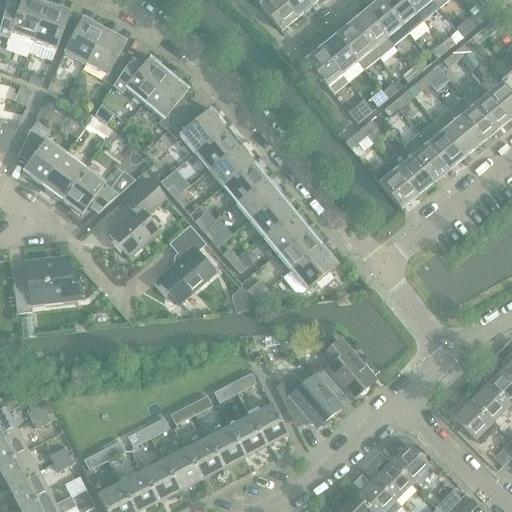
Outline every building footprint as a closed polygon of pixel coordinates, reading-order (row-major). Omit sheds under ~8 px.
[(21,0),(18,8),(6,4),(0,26),(0,37),(9,41),(7,46),(29,53),(46,5),(33,0),(21,0)] [(287,28),(296,21),(287,10),(278,0),(253,0),(258,5),(280,33),(287,28)] [(278,0),(287,10),(296,21),(311,8),(303,0),(278,0)] [(303,0),(311,8),(320,0),(303,0)] [(378,0),(377,0),(363,12),(393,47),(407,35),(378,0)] [(403,0),(378,0),(407,35),(422,23),(403,0)] [(429,0),(403,0),(422,23),(438,10),(429,0)] [(429,0),(438,10),(449,0),(429,0)] [(70,13),(46,5),(29,53),(51,61),(56,51),(70,13)] [(478,25),(488,18),(482,11),(473,19),(478,25)] [(363,12),(348,24),(378,59),(393,47),(363,12)] [(62,54),(84,66),(91,53),(103,30),(82,18),(62,54)] [(487,37),(497,29),(492,22),(482,31),(487,37)] [(348,24),(334,36),(363,72),(378,59),(348,24)] [(102,82),(112,88),(131,60),(120,53),(126,42),(103,30),(91,53),(84,66),(104,77),(102,82)] [(334,36),(319,48),(342,76),(348,84),(363,72),(334,36)] [(451,38),(441,46),(446,52),(456,44),(451,38)] [(436,60),(446,52),(441,46),(431,54),(436,60)] [(462,47),(452,55),(458,62),(467,54),(462,47)] [(326,89),(342,76),(319,48),(303,61),(326,89)] [(448,70),(458,62),(452,55),(442,63),(448,70)] [(125,91),(143,106),(169,74),(149,58),(141,68),(131,60),(112,88),(121,96),(125,91)] [(421,61),(411,69),(417,76),(427,68),(421,61)] [(406,85),(417,76),(411,69),(400,78),(406,85)] [(432,72),(423,79),(428,86),(438,79),(432,72)] [(511,73),(500,83),(511,97),(511,73)] [(188,90),(169,74),(143,106),(161,121),(157,125),(167,132),(191,108),(181,100),(188,90)] [(40,88),(43,80),(31,75),(28,83),(40,88)] [(418,95),(428,86),(423,79),(412,88),(418,95)] [(58,96),(62,88),(50,83),(47,91),(58,96)] [(511,97),(500,83),(486,95),(508,123),(511,119),(511,97)] [(390,86),(381,94),(387,101),(396,93),(390,86)] [(463,98),(494,135),(508,123),(486,95),(478,86),(463,98)] [(376,109),(387,101),(381,94),(370,102),(376,109)] [(402,96),(393,104),(398,111),(408,103),(402,96)] [(56,102),(45,97),(39,109),(51,114),(56,102)] [(448,110),(479,147),(494,135),(463,98),(448,110)] [(388,120),(398,111),(393,104),(382,113),(388,120)] [(179,138),(194,156),(225,130),(209,110),(199,118),(191,108),(167,132),(174,141),(179,138)] [(448,110),(433,122),(464,159),(479,147),(448,110)] [(357,126),(366,117),(361,111),(351,119),(357,126)] [(92,118),(84,130),(90,135),(91,133),(94,135),(96,132),(101,125),(92,118)] [(1,120),(0,119),(0,150),(7,152),(18,126),(1,122),(1,120)] [(433,122),(418,135),(448,172),(464,159),(433,122)] [(370,123),(360,131),(366,137),(376,129),(370,123)] [(101,125),(96,132),(107,139),(112,133),(112,132),(101,125)] [(194,156),(207,172),(239,146),(225,130),(194,156)] [(21,173),(41,188),(65,155),(45,140),(44,142),(29,131),(17,157),(27,164),(21,173)] [(356,145),(366,137),(360,131),(351,139),(356,145)] [(112,133),(107,139),(113,144),(118,137),(112,133)] [(402,148),(403,150),(432,185),(448,172),(418,135),(402,148)] [(143,144),(137,151),(144,156),(150,150),(143,144)] [(207,172),(221,189),(253,163),(239,146),(207,172)] [(403,150),(387,163),(417,198),(432,185),(403,150)] [(41,188),(60,202),(85,169),(65,155),(41,188)] [(221,189),(235,206),(266,180),(253,163),(221,189)] [(400,212),(417,198),(387,163),(371,176),(378,184),(400,212)] [(105,184),(85,169),(60,202),(81,217),(87,209),(97,216),(118,197),(103,186),(105,184)] [(128,258),(153,236),(158,232),(148,220),(148,214),(165,200),(148,180),(123,203),(133,213),(108,235),(128,258)] [(235,206),(249,222),(280,196),(266,180),(235,206)] [(165,191),(174,200),(180,195),(172,185),(165,191)] [(189,204),(180,195),(174,200),(182,210),(189,204)] [(249,222),(262,239),(287,218),(294,213),(287,205),(280,196),(249,222)] [(262,239),(276,256),(287,246),(308,230),(294,213),(287,218),(262,239)] [(193,222),(202,233),(209,227),(200,216),(193,222)] [(178,306),(214,274),(196,254),(205,246),(189,227),(168,246),(178,257),(175,259),(175,266),(157,281),(178,306)] [(217,236),(209,227),(202,233),(210,242),(217,236)] [(276,256),(290,272),(321,246),(308,230),(287,246),(276,256)] [(337,265),(321,246),(290,272),(283,278),(294,291),(305,291),(337,265)] [(222,256),(230,266),(237,260),(228,250),(222,256)] [(43,300),(79,296),(76,270),(68,271),(67,259),(24,264),(26,276),(12,278),(16,315),(31,314),(30,306),(44,304),(43,300)] [(245,269),(237,260),(230,266),(239,275),(245,269)] [(259,281),(252,287),(261,297),(267,291),(259,281)] [(254,302),(261,297),(252,287),(246,292),(254,302)] [(32,318),(20,320),(22,339),(34,338),(32,318)] [(273,338),(264,339),(264,340),(265,348),(278,346),(273,339),(273,338)] [(321,371),(312,378),(330,398),(337,392),(342,393),(343,393),(350,402),(374,382),(359,364),(359,360),(353,354),(349,354),(341,344),(337,344),(326,353),(326,358),(332,365),(326,371),(321,371)] [(511,375),(504,368),(487,384),(508,406),(511,402),(511,375)] [(248,376),(231,385),(236,395),(253,386),(248,376)] [(275,388),(287,413),(293,424),(304,418),(308,416),(310,422),(316,429),(339,409),(330,398),(312,378),(300,389),(289,376),(287,378),(275,388)] [(10,405),(33,393),(26,380),(3,392),(10,405)] [(487,384),(470,402),(491,423),(508,406),(487,384)] [(218,405),(236,395),(231,385),(212,395),(218,405)] [(205,398),(188,408),(193,418),(210,409),(205,398)] [(475,439),(491,423),(470,402),(454,418),(475,439)] [(270,406),(248,418),(264,449),(286,437),(270,406)] [(29,414),(33,422),(45,416),(41,408),(29,414)] [(174,428),(193,418),(188,408),(168,418),(174,428)] [(0,438),(15,431),(3,409),(0,410),(0,438)] [(49,424),(45,416),(33,422),(38,430),(49,424)] [(248,418),(226,429),(243,460),(264,449),(248,418)] [(162,421),(144,431),(150,441),(167,432),(162,421)] [(226,429),(205,440),(221,471),(243,460),(226,429)] [(0,438),(0,466),(26,453),(15,431),(0,438)] [(131,451),(150,441),(144,431),(126,441),(131,451)] [(205,440),(183,452),(199,483),(221,471),(205,440)] [(500,469),(511,456),(511,446),(509,444),(492,461),(500,469)] [(118,445),(101,454),(107,464),(123,455),(118,445)] [(408,447),(389,466),(410,486),(428,468),(408,447)] [(49,457),(53,465),(67,458),(63,450),(49,457)] [(183,452),(161,463),(178,494),(199,483),(183,452)] [(0,466),(0,473),(8,489),(37,474),(26,453),(0,466)] [(88,473),(107,464),(101,454),(82,464),(88,473)] [(72,467),(67,458),(53,465),(57,474),(72,467)] [(161,463),(140,474),(156,505),(178,494),(161,463)] [(389,466),(373,482),(394,503),(410,486),(389,466)] [(37,474),(8,489),(19,510),(33,503),(48,495),(37,474)] [(140,474),(118,486),(132,511),(143,511),(156,505),(140,474)] [(373,482),(355,499),(368,511),(395,511),(399,508),(394,503),(373,482)] [(132,511),(118,486),(96,497),(103,511),(132,511)] [(432,507),(434,510),(436,508),(439,511),(447,511),(460,500),(450,490),(432,507)] [(71,500),(75,508),(89,500),(85,492),(71,500)] [(33,503),(19,510),(20,511),(66,511),(74,508),(69,498),(54,506),(48,495),(33,503)] [(368,511),(355,499),(342,511),(368,511)] [(87,511),(93,509),(89,500),(75,508),(77,511),(87,511)]
